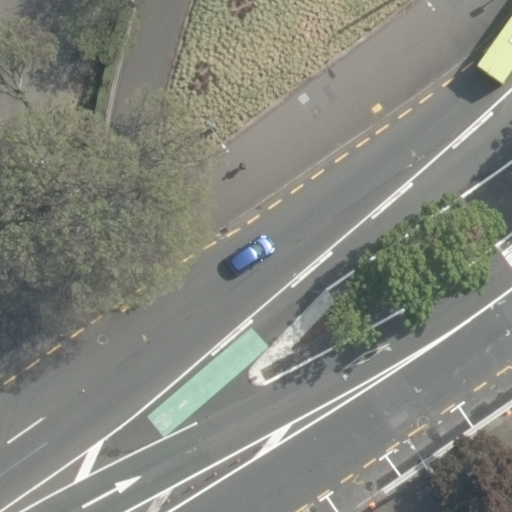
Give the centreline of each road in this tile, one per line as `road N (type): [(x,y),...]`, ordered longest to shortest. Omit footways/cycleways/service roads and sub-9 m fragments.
road 1 (secondary): [(0,439),(447,118),(511,61)]
road 2 (tertiary): [(69,511),(273,411),(511,260)]
road 3 (tertiary): [(511,330),(255,511)]
